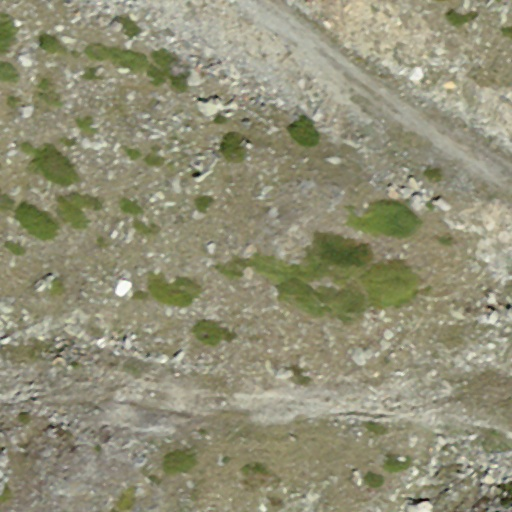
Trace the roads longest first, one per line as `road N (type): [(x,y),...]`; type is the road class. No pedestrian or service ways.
road 1 (track): [(0,395),(432,419),(511,460)]
road 2 (track): [(511,177),(268,0)]
